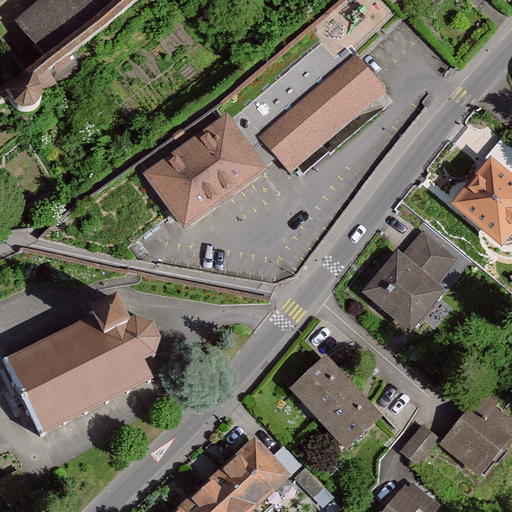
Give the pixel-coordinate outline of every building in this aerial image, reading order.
[(120,0),(45,65),(0,92),(0,109),(6,106),(36,88),(57,75),(144,0),(120,0)] [(48,0),(16,28),(45,65),(120,0),(48,0)] [(360,55),(261,134),(295,176),(394,98),(360,55)] [(36,88),(6,106),(14,116),(23,121),(34,119),(42,108),(41,98),(36,88)] [(274,175),(235,120),(152,179),(191,233),(274,175)] [(457,210),(504,249),(511,240),(511,175),(497,163),(457,210)] [(458,264),(423,235),(406,257),(401,254),(366,296),(416,336),(450,293),(441,286),(458,264)] [(156,365),(167,360),(174,344),(165,327),(146,322),(135,328),(122,303),(96,317),(101,326),(18,369),(55,441),(166,384),(156,365)] [(292,395),(352,456),(387,422),(326,361),(292,395)] [(511,452),(511,423),(486,403),(446,451),(486,484),(511,452)] [(403,455),(420,469),(440,444),(424,430),(403,455)] [(184,511),(260,511),(292,482),(256,444),(184,511)] [(435,511),(438,508),(407,484),(384,511),(435,511)]
